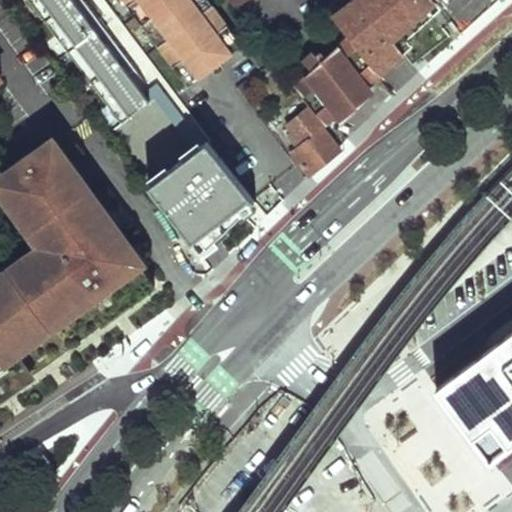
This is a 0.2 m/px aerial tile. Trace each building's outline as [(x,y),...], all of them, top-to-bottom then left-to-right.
[(136,69),(83,0),(31,0),(124,121),(150,101),(129,74),(136,69)] [(121,0),(191,89),(243,46),(207,0),(121,0)] [(228,0),(238,12),(253,0),(228,0)] [(436,2),(434,0),(352,0),(341,9),(333,15),(372,65),(381,76),(405,54),(394,37),(437,4),(436,2)] [(334,0),(341,9),(352,0),(334,0)] [(293,84),(329,128),(339,119),(344,126),(382,95),(373,83),(381,76),(372,65),(364,72),(352,58),(360,51),(351,39),(322,63),(313,52),(305,59),(313,68),(293,84)] [(239,87),(259,113),(268,106),(249,79),(239,87)] [(341,149),(339,145),(308,107),(287,122),(293,129),(290,133),(299,146),(293,150),(310,171),(341,149)] [(150,186),(195,245),(253,200),(208,141),(150,186)] [(0,384),(16,372),(24,382),(156,287),(115,232),(101,242),(93,231),(107,220),(54,148),(33,162),(22,160),(19,172),(1,185),(47,246),(14,270),(15,274),(0,286),(0,285),(0,384)] [(107,220),(93,231),(101,242),(115,232),(111,226),(107,220)] [(511,331),(437,387),(491,458),(511,442),(511,331)] [(16,372),(0,384),(0,398),(24,382),(16,372)]
